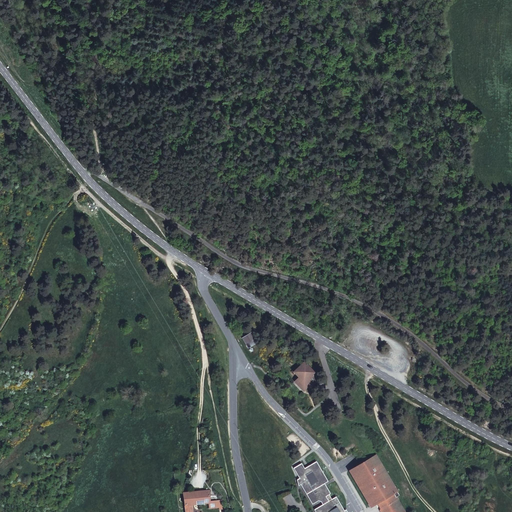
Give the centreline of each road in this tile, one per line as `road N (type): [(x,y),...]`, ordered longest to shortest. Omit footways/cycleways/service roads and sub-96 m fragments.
road 1 (unclassified): [(511,407),(441,367),(402,327),(324,288),(236,263),(85,175)]
road 2 (tertiary): [(511,447),(204,271)]
road 3 (residential): [(234,349),(317,445),(359,511)]
road 4 (track): [(81,186),(54,219),(0,331)]
road 5 (track): [(366,377),(511,456)]
road 6 (residential): [(234,349),(236,460),(248,511)]
road 7 (track): [(434,511),(372,405),(370,367)]
road 8 (tertiary): [(204,271),(85,175)]
road 9 (tertiary): [(85,175),(0,66)]
